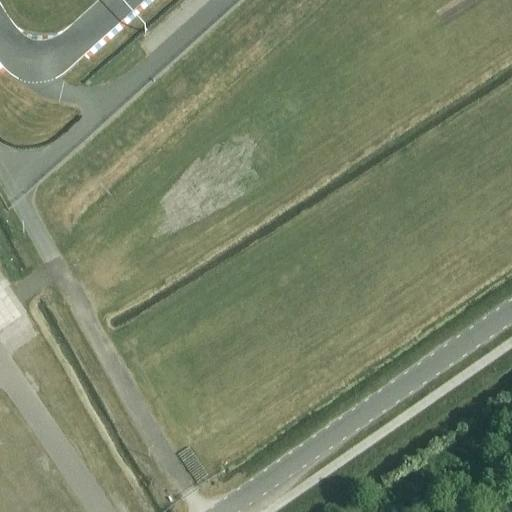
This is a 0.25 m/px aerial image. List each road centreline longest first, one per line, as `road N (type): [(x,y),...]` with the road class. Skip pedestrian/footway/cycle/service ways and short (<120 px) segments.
road 1 (tertiary): [(511,312),(221,511)]
road 2 (unknown): [(138,0),(78,46),(52,53),(31,49),(0,24)]
